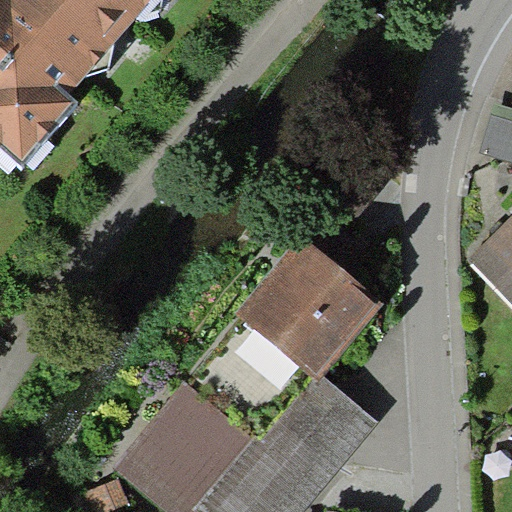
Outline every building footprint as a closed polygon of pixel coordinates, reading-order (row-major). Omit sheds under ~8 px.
[(0,0),(0,138),(21,157),(154,0),(0,0)] [(511,109),(496,104),(482,154),(511,161),(511,109)] [(511,301),(511,220),(471,259),(511,301)] [(322,376),(378,312),(333,274),(304,249),(249,313),(322,376)] [(213,511),(302,511),(378,424),(322,376),(262,446),(209,508),(213,511)] [(205,511),(209,508),(262,446),(193,387),(127,463),(184,511),(205,511)]
